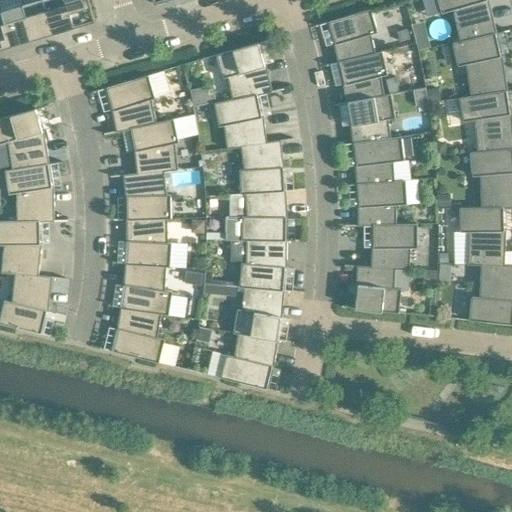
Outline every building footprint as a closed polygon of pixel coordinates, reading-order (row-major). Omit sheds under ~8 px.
[(32,38),(53,32),(43,0),(33,0),(22,3),(32,38)] [(43,0),(53,32),(66,28),(73,26),(65,0),(43,0)] [(65,0),(73,26),(95,19),(88,0),(65,0)] [(437,0),(442,13),(453,9),(460,40),(460,41),(495,33),(496,34),(497,34),(497,32),(489,0),(437,0)] [(32,38),(22,3),(1,9),(12,44),(32,38)] [(0,4),(0,47),(12,44),(1,9),(0,4)] [(371,9),(329,21),(329,22),(335,43),(334,44),(338,61),(338,63),(340,62),(376,53),(375,52),(371,34),(378,32),(371,9)] [(407,28),(397,31),(400,41),(411,38),(407,28)] [(460,40),(453,42),(453,43),(458,66),(466,64),(471,95),(471,96),(507,91),(508,91),(508,90),(502,55),(500,55),(496,34),(495,33),(460,41),(460,40)] [(428,37),(416,40),(418,50),(431,46),(428,37)] [(258,42),(216,54),(223,77),(227,76),(232,98),(232,100),(257,94),(257,95),(266,93),(272,92),(272,90),(266,64),(265,64),(258,43),(258,42)] [(376,53),(340,62),(345,83),(343,84),(346,102),(347,103),(348,103),(348,102),(384,95),(384,94),(381,76),(388,74),(382,52),(382,51),(375,52),(376,53)] [(148,74),(107,87),(107,88),(113,109),(112,109),(116,130),(116,131),(122,130),(131,129),(131,128),(156,122),(152,99),(155,98),(154,93),(148,74)] [(212,85),(190,90),(193,105),(216,101),(212,85)] [(438,89),(428,91),(430,101),(440,100),(438,89)] [(471,95),(459,97),(463,121),(475,119),(478,151),(478,152),(511,148),(511,115),(511,112),(510,113),(507,91),(471,96),(471,95)] [(384,95),(348,102),(348,103),(352,124),(350,124),(353,142),(353,143),(354,143),(391,138),(390,137),(388,118),(395,117),(391,94),(391,93),(384,94),(384,95)] [(232,98),(214,102),(214,104),(219,126),(224,125),(227,147),(227,148),(241,147),(241,146),(267,142),(267,141),(263,116),(262,116),(257,95),(257,94),(232,100),(232,98)] [(36,108),(0,118),(0,143),(8,141),(12,165),(12,169),(48,164),(48,165),(50,164),(49,163),(44,130),(42,130),(36,109),(36,108)] [(156,122),(131,128),(131,129),(135,150),(134,150),(137,172),(137,173),(164,170),(164,171),(178,169),(178,168),(175,143),(179,142),(178,138),(174,118),(156,122)] [(391,138),(354,143),(357,165),(355,165),(356,183),(356,184),(358,184),(395,181),(394,180),(393,161),(404,160),(401,137),(401,136),(390,137),(391,138)] [(244,169),(239,169),(241,193),(245,193),(245,192),(284,190),(284,189),(283,168),(285,167),(281,141),(281,139),(267,141),(267,142),(241,146),(241,147),(244,169)] [(442,143),(435,143),(436,154),(448,153),(447,146),(442,143)] [(478,151),(470,152),(472,176),(480,175),(481,207),(481,208),(503,207),(503,208),(511,207),(511,148),(478,152),(478,151)] [(12,169),(5,170),(9,194),(17,192),(17,220),(17,221),(39,220),(39,221),(49,221),(55,221),(54,220),(54,186),(52,186),(48,165),(48,164),(12,169)] [(137,172),(123,174),(123,175),(126,196),(127,196),(127,218),(167,217),(167,218),(171,218),(171,217),(170,194),(167,194),(164,171),(164,170),(137,173),(137,172)] [(359,206),(358,206),(358,224),(358,225),(364,225),(373,225),(373,224),(396,224),(396,223),(396,204),(407,204),(405,180),(394,180),(395,181),(358,184),(359,206)] [(230,216),(226,216),(226,233),(226,240),(232,240),(285,240),(285,239),(286,217),(287,217),(286,190),(286,189),(284,189),(284,190),(245,192),(245,193),(247,216),(230,216)] [(450,195),(440,195),(440,207),(450,207),(450,195)] [(481,207),(460,207),(460,208),(460,231),(468,231),(467,263),(467,264),(481,265),(481,264),(505,265),(505,264),(506,229),(504,229),(503,208),(503,207),(481,208),(481,207)] [(127,218),(126,218),(126,219),(127,240),(128,240),(126,262),(166,265),(166,266),(170,266),(170,265),(171,242),(168,242),(167,218),(167,217),(127,218)] [(17,220),(0,220),(0,244),(4,245),(1,271),(1,272),(15,273),(38,275),(42,243),(40,243),(39,221),(39,220),(17,221),(17,220)] [(193,220),(193,226),(198,233),(204,233),(205,221),(193,220)] [(371,266),(395,268),(395,269),(409,269),(410,247),(417,247),(417,224),(417,223),(396,223),(396,224),(373,224),(373,225),(374,247),(372,247),(371,266)] [(232,240),(231,262),(241,262),(240,282),(239,286),(244,287),(244,286),(283,289),(285,267),(286,267),(287,240),(287,239),(285,239),(285,240),(232,240)] [(451,252),(439,252),(439,260),(452,260),(451,252)] [(122,306),(161,312),(161,314),(169,315),(172,295),(172,291),(165,290),(166,266),(166,265),(126,262),(125,262),(125,263),(124,284),(125,284),(122,306)] [(441,263),(439,280),(450,282),(452,265),(441,263)] [(472,296),(469,320),(487,321),(511,324),(511,264),(505,264),(505,265),(481,264),(481,265),(480,297),(472,296)] [(356,306),(355,308),(382,311),(399,312),(401,288),(394,288),(395,269),(395,268),(371,266),(357,265),(357,266),(356,285),(358,285),(356,306)] [(187,271),(186,282),(200,284),(202,273),(187,271)] [(426,272),(426,284),(437,284),(437,272),(426,272)] [(4,299),(0,317),(0,323),(15,327),(41,333),(41,332),(46,311),(47,311),(48,311),(52,277),(52,276),(38,275),(15,273),(12,301),(4,299)] [(204,283),(203,293),(221,294),(222,285),(204,283)] [(234,332),(233,332),(238,333),(238,332),(277,339),(277,338),(280,317),(282,317),(284,290),(284,289),(283,289),(244,286),(244,287),(242,309),(237,309),(234,332)] [(113,349),(113,351),(139,357),(155,361),(159,362),(164,342),(165,339),(157,337),(161,314),(161,312),(122,306),(121,306),(120,307),(117,328),(118,328),(118,329),(113,349)] [(200,329),(198,340),(208,342),(211,331),(200,329)] [(226,354),(220,377),(224,378),(240,382),(266,388),(267,387),(272,366),(273,366),(278,340),(278,338),(277,338),(277,339),(238,332),(238,333),(234,356),(226,354)]
